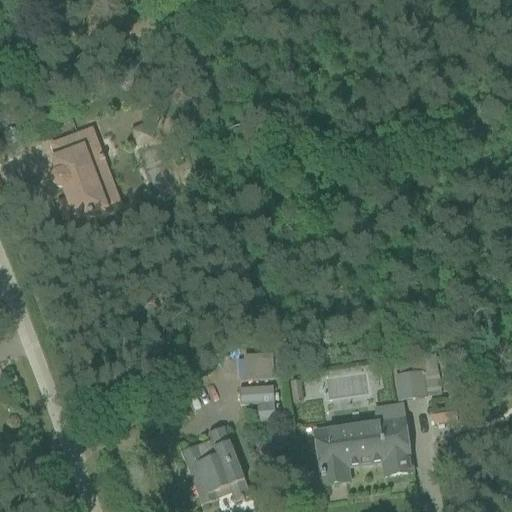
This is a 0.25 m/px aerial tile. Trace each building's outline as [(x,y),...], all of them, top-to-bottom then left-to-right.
[(122,214),(94,137),(52,151),(57,164),(52,166),(57,180),(55,181),(53,185),(53,189),(56,193),(59,195),(63,196),(67,206),(58,210),(67,235),(122,214)] [(273,385),(271,360),(243,361),(244,386),(273,385)] [(394,382),(398,407),(441,401),(435,361),(397,366),(399,382),(394,382)] [(164,389),(192,377),(188,368),(161,380),(164,389)] [(292,410),(303,408),(300,388),(290,389),(292,410)] [(273,394),(239,395),(239,412),(257,411),(258,427),(276,427),(273,394)] [(383,485),(413,481),(403,409),(373,414),(375,429),(313,437),(320,494),(350,490),(349,476),(380,471),(383,485)] [(460,417),(429,418),(429,437),(460,436),(460,417)] [(228,493),(234,508),(241,505),(241,507),(244,506),(243,504),(250,502),(223,434),(207,440),(210,448),(181,459),(201,511),(217,506),(214,498),(228,493)]
